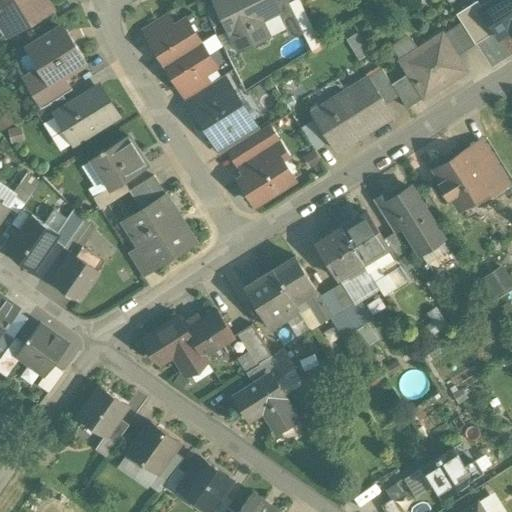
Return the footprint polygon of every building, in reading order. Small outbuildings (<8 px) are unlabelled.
[(0,0),(0,37),(0,38),(50,8),(45,0),(0,0)] [(214,0),(213,1),(238,51),(257,42),(251,29),(253,27),(252,24),(276,12),(278,11),(272,0),(214,0)] [(286,0),(272,0),(278,11),(276,12),(282,23),(295,17),(289,5),(286,0)] [(511,0),(496,0),(481,9),(495,32),(499,37),(509,30),(511,34),(511,33),(511,0)] [(296,1),(289,5),(295,17),(295,18),(303,14),(296,1)] [(456,14),(475,45),(495,32),(481,9),(477,2),(456,14)] [(167,16),(145,30),(152,41),(174,27),(167,16)] [(152,41),(151,41),(166,65),(199,43),(184,20),(174,27),(152,41)] [(461,23),(440,35),(444,42),(446,41),(456,57),(475,45),(461,23)] [(61,29),(29,49),(46,77),(29,88),(41,108),(61,96),(71,89),(63,75),(83,63),(61,29)] [(440,35),(418,49),(401,61),(409,73),(424,97),(465,71),(456,57),(446,41),(444,42),(440,35)] [(406,36),(394,44),(394,50),(401,61),(418,49),(412,39),(406,36)] [(199,43),(166,65),(181,88),(182,88),(204,74),(214,67),(199,43)] [(391,85),(381,68),(366,78),(383,105),(398,96),(391,85)] [(409,73),(391,85),(398,96),(406,109),(424,97),(409,73)] [(204,74),(182,88),(188,98),(189,97),(210,84),(204,74)] [(210,84),(189,97),(197,108),(229,89),(221,77),(210,84)] [(366,78),(325,103),(329,109),(315,118),(329,141),(335,151),(357,137),(354,132),(387,110),(383,105),(366,78)] [(67,106),(54,114),(55,115),(72,143),(115,117),(97,87),(67,106)] [(197,108),(194,110),(195,112),(215,141),(237,127),(245,139),(257,132),(233,94),(229,89),(197,108)] [(41,108),(35,112),(42,123),(55,115),(54,114),(67,106),(61,96),(41,108)] [(315,118),(300,127),(314,150),(329,141),(315,118)] [(237,127),(215,141),(223,153),(235,146),(245,139),(237,127)] [(245,139),(235,146),(245,161),(249,158),(266,147),(257,132),(245,139)] [(128,136),(92,159),(109,187),(110,188),(123,180),(146,165),(128,136)] [(480,144),(464,154),(487,191),(485,192),(489,199),(508,187),(489,155),(488,156),(480,144)] [(266,147),(249,158),(255,168),(276,154),(270,145),(266,147)] [(255,168),(238,179),(254,204),(292,179),(276,154),(255,168)] [(487,191),(464,154),(436,171),(443,182),(440,184),(438,191),(443,197),(449,198),(452,197),(459,208),(485,192),(487,191)] [(10,193),(11,196),(24,205),(39,184),(23,173),(10,193)] [(129,191),(141,210),(164,196),(165,195),(153,176),(129,191)] [(123,180),(110,188),(109,187),(92,197),(100,209),(129,191),(123,180)] [(11,196),(10,193),(0,186),(0,202),(4,205),(11,196)] [(442,240),(409,187),(388,200),(404,226),(421,253),(442,240)] [(388,200),(384,195),(374,201),(393,232),(404,226),(388,200)] [(141,210),(127,219),(135,232),(130,235),(138,248),(129,255),(142,276),(195,242),(185,227),(181,230),(174,220),(177,218),(164,196),(141,210)] [(4,205),(0,202),(0,219),(8,208),(4,205)] [(73,209),(56,232),(59,234),(54,240),(64,247),(83,219),(73,209)] [(366,213),(341,228),(362,263),(388,247),(366,213)] [(56,232),(32,216),(7,252),(34,270),(54,240),(59,234),(56,232)] [(64,247),(63,247),(73,253),(77,255),(93,229),(83,219),(64,247)] [(341,228),(315,244),(337,279),(362,263),(341,228)] [(413,265),(401,246),(389,254),(401,273),(413,265)] [(77,255),(73,253),(52,283),(77,301),(99,270),(77,255)] [(294,256),(272,269),(294,304),(304,298),(319,323),(331,316),(319,296),(294,256)] [(418,272),(413,265),(401,273),(406,280),(418,272)] [(511,290),(498,268),(480,278),(494,301),(511,290)] [(294,304),(272,269),(243,288),(269,329),(298,311),(294,304)] [(341,283),(329,290),(342,309),(353,302),(341,283)] [(329,290),(319,296),(331,316),(342,309),(329,290)] [(19,309),(0,295),(0,335),(3,331),(19,309)] [(353,302),(342,309),(345,316),(357,309),(353,302)] [(201,321),(197,315),(183,325),(182,325),(202,357),(203,356),(233,337),(217,310),(201,321)] [(203,356),(202,357),(182,325),(183,325),(178,318),(144,339),(153,353),(155,352),(161,361),(173,353),(186,373),(206,360),(203,356)] [(68,343),(40,323),(30,338),(28,337),(23,344),(19,350),(15,355),(44,375),(45,375),(53,364),(68,343)] [(359,328),(368,345),(378,339),(368,323),(359,328)] [(271,355),(251,324),(238,331),(259,365),(272,357),(271,355)] [(3,331),(0,335),(0,357),(10,343),(14,337),(3,331)] [(14,337),(10,343),(19,350),(23,344),(14,337)] [(10,343),(0,357),(9,364),(15,355),(19,350),(10,343)] [(283,348),(271,355),(272,357),(283,375),(296,369),(283,348)] [(259,365),(247,373),(254,384),(269,374),(274,381),(283,375),(272,357),(259,365)] [(206,360),(186,373),(190,378),(209,366),(206,360)] [(53,364),(45,375),(44,375),(38,383),(49,391),(63,371),(53,364)] [(241,376),(248,387),(254,384),(247,373),(241,376)] [(274,381),(269,374),(254,384),(248,387),(235,395),(250,420),(264,411),(276,432),(297,419),(274,381)] [(128,407),(100,387),(78,419),(104,437),(106,439),(119,420),(128,407)] [(104,437),(95,450),(106,458),(128,427),(119,420),(106,439),(104,437)] [(180,443),(150,423),(128,454),(158,475),(174,452),(180,443)] [(452,448),(422,467),(434,486),(441,497),(471,478),(452,448)] [(174,452),(158,475),(167,481),(176,469),(184,459),(174,452)] [(232,481),(200,458),(187,477),(177,490),(193,501),(196,496),(213,508),(222,495),(232,481)] [(422,468),(404,480),(416,498),(434,486),(422,467),(421,468),(422,468)] [(167,481),(163,488),(173,496),(177,490),(187,477),(176,469),(167,481)] [(213,508),(209,511),(224,511),(231,502),(222,495),(213,508)] [(275,511),(252,495),(239,511),(275,511)] [(398,511),(391,500),(381,506),(384,511),(398,511)] [(482,511),(477,503),(463,511),(482,511)]
